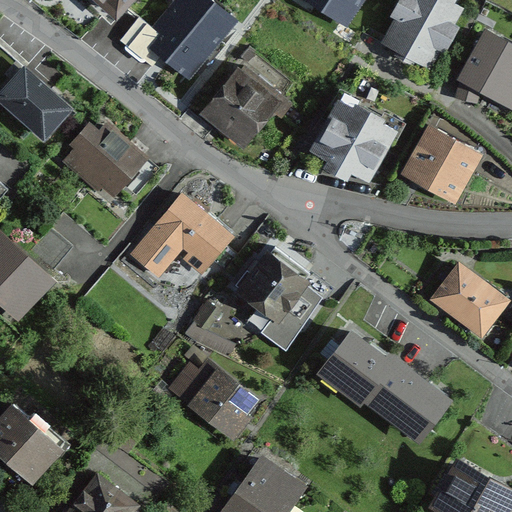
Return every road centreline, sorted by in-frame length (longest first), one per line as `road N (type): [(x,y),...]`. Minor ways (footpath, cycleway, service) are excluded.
road 1 (residential): [(304,195),(235,173),(4,0)]
road 2 (residential): [(304,195),(305,231),(511,389)]
road 3 (residential): [(511,222),(304,195)]
